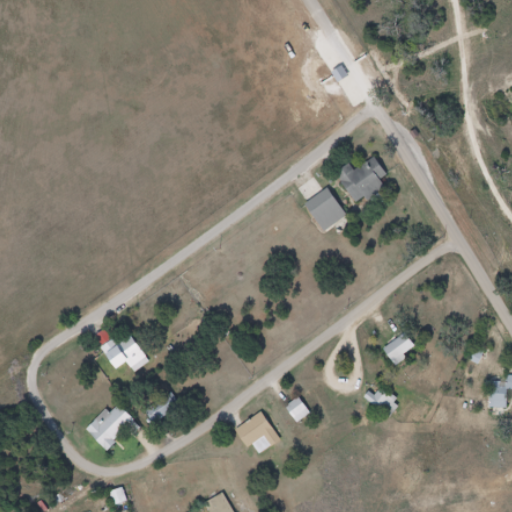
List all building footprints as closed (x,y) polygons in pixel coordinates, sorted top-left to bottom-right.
[(353,206),(380,187),(376,181),(383,176),(370,157),(350,171),(345,164),(331,174),(353,206)] [(320,233),(344,215),(324,188),(300,206),(320,233)] [(412,349),(399,334),(378,352),(392,368),(412,349)] [(120,372),(147,358),(135,337),(120,345),(117,341),(106,346),(120,372)] [(511,376),(503,377),(503,384),(496,384),(496,381),(482,382),(482,389),(485,389),(485,409),(505,408),(505,389),(511,389),(511,376)] [(359,397),(384,420),(397,406),(377,387),(369,396),(364,392),(359,397)] [(314,414),(302,398),(289,408),(300,424),(314,414)] [(89,429),(108,451),(139,425),(121,403),(89,429)] [(284,441),(265,413),(240,430),(259,458),(284,441)] [(116,507),(130,502),(125,489),(111,494),(116,507)]
